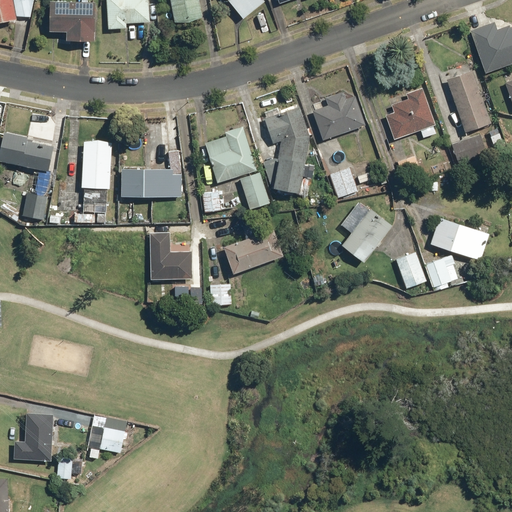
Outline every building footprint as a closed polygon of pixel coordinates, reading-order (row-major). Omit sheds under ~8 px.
[(35,0),(0,0),(0,20),(20,17),(33,17),(35,0)] [(99,0),(54,0),(53,30),(70,30),(70,38),(98,39),(99,0)] [(151,0),(109,0),(110,28),(129,27),(129,22),(152,21),(151,0)] [(201,0),(173,0),(178,22),(205,17),(201,0)] [(232,0),(247,17),(267,0),(232,0)] [(498,20),(474,28),(489,71),(511,63),(511,26),(501,30),(498,20)] [(445,90),(453,87),(468,130),(495,121),(476,69),(470,71),(469,66),(440,76),(445,90)] [(397,110),(389,113),(397,137),(421,129),(424,136),(438,131),(436,123),(438,122),(426,85),(409,91),(411,97),(394,103),(397,110)] [(330,104),(315,110),(326,138),(369,122),(358,94),(349,98),(346,90),(327,97),(330,104)] [(303,106),(267,117),(276,142),(283,140),(281,152),(266,163),(273,184),(275,184),(275,187),(305,188),(305,176),(314,176),(314,163),(310,163),(311,134),(314,133),(313,126),(310,126),(303,106)] [(231,134),(207,142),(220,181),(259,169),(246,126),(230,131),(231,134)] [(5,128),(0,152),(0,157),(50,169),(55,144),(29,138),(30,133),(5,128)] [(483,131),(453,145),(463,167),(493,153),(483,131)] [(115,140),(87,139),(85,185),(113,186),(115,140)] [(171,150),(171,168),(125,167),(124,195),(184,196),(184,168),(183,151),(171,150)] [(419,155),(400,160),(403,171),(422,166),(419,155)] [(351,166),(332,173),(340,196),(360,189),(351,166)] [(263,169),(242,177),(253,208),(274,200),(263,169)] [(358,176),(361,183),(377,178),(374,171),(358,176)] [(416,184),(420,202),(447,197),(443,178),(416,184)] [(87,189),(86,211),(76,211),(76,221),(107,222),(107,212),(110,212),(111,190),(87,189)] [(221,189),(205,192),(208,211),(236,207),(234,192),(222,194),(221,189)] [(47,218),(48,194),(26,192),(25,216),(47,218)] [(345,224),(354,230),(345,244),(368,261),(396,224),(374,208),(372,211),(361,203),(345,224)] [(443,215),(433,241),(483,259),(492,233),(443,215)] [(227,246),(236,272),(287,254),(279,228),(227,246)] [(174,230),(154,230),(154,277),(196,277),(196,251),(174,251),(174,230)] [(440,249),(425,255),(436,287),(454,281),(454,283),(463,280),(455,260),(450,261),(448,256),(443,257),(440,249)] [(419,250),(399,258),(410,287),(430,279),(419,250)] [(332,267),(314,275),(319,287),(337,279),(332,267)] [(235,283),(211,282),(210,304),(234,305),(235,283)] [(57,412),(30,411),(29,439),(18,438),(18,458),(54,458),(57,412)] [(129,419),(95,414),(90,447),(93,447),(92,456),(101,457),(102,448),(124,451),(129,419)] [(76,457),(60,457),(60,477),(75,478),(76,457)] [(0,511),(13,511),(13,501),(10,501),(11,478),(0,477),(0,511)]
